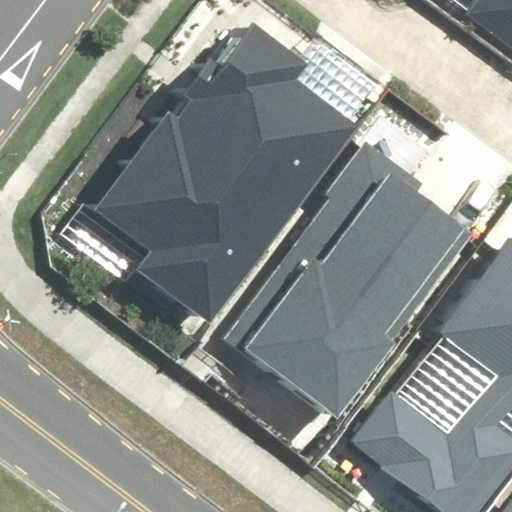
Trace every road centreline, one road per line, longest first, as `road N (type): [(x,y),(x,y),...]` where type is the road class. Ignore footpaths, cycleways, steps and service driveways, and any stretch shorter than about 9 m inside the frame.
road 1 (residential): [(356,0),(511,118)]
road 2 (tertiary): [(0,404),(143,511)]
